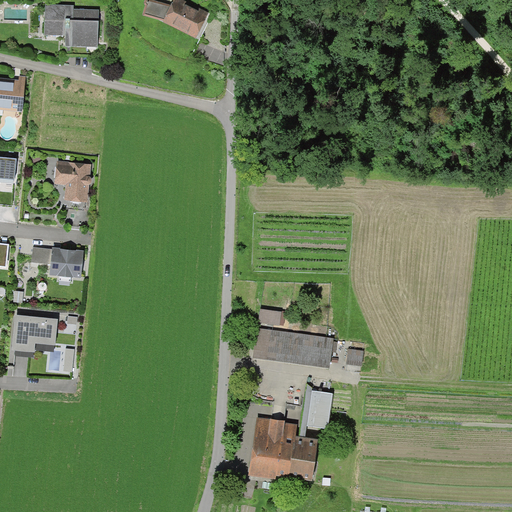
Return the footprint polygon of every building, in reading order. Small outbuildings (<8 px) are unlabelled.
[(210,17),(177,0),(171,0),(159,24),(197,43),(210,17)] [(71,7),(44,6),(43,34),(64,35),(63,47),(96,48),(98,12),(71,11),(71,7)] [(0,111),(22,114),(26,77),(17,76),(16,82),(0,79),(0,111)] [(14,160),(0,158),(0,180),(12,182),(14,160)] [(89,166),(57,162),(54,184),(65,185),(63,200),(86,203),(88,185),(91,182),(90,178),(88,176),(89,166)] [(82,252),(32,249),(31,264),(50,266),(49,276),(80,278),(82,252)] [(22,293),(14,292),(12,304),(21,305),(22,293)] [(286,311),(260,308),(258,323),(284,326),(286,311)] [(333,338),(257,328),(253,359),(329,369),(333,338)] [(363,350),(348,348),(345,362),(361,364),(363,350)] [(296,423),(258,417),(249,472),(281,477),(283,470),(309,474),(314,441),(303,439),(306,423),(326,426),(331,395),(312,392),(312,387),(306,384),(298,436),(294,436),(296,423)]
